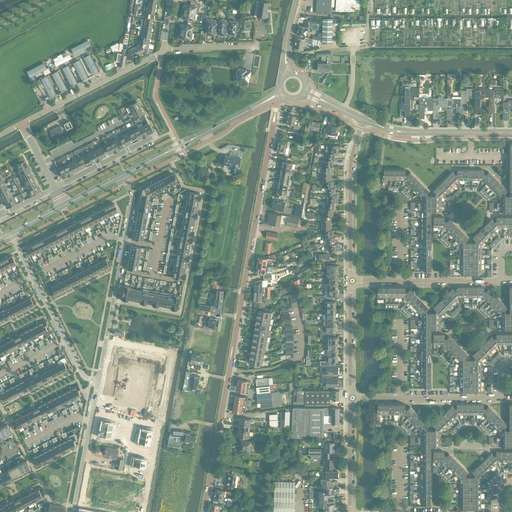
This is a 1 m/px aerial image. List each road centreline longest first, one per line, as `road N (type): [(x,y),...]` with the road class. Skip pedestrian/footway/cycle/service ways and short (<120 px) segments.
road 1 (unclassified): [(273,125),(202,511)]
road 2 (residential): [(97,381),(129,193)]
road 3 (residential): [(9,232),(81,374),(97,381)]
road 4 (tertiary): [(349,282),(350,162),(362,120)]
road 5 (residential): [(349,282),(511,281)]
road 6 (residential): [(350,398),(511,398)]
road 7 (residential): [(73,511),(97,381)]
